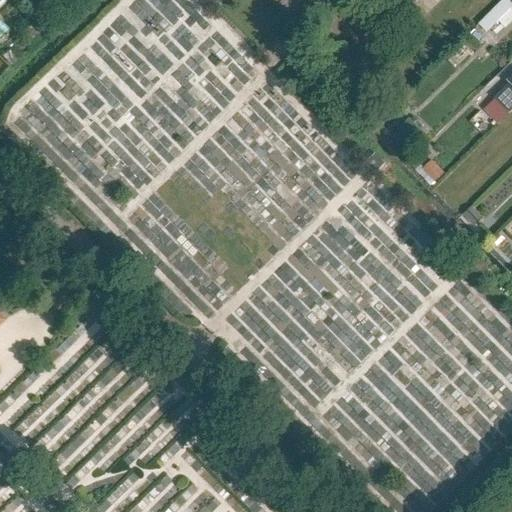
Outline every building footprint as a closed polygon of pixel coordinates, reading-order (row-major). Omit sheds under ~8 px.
[(272,0),(288,16),(304,0),(272,0)] [(412,0),(413,0),(417,3),(420,0),(388,0),(388,1),(400,13),(412,0)] [(511,8),(511,0),(504,0),(479,25),(487,34),(511,8)] [(511,112),(511,76),(507,81),(510,84),(494,99),(510,115),(511,112)] [(410,119),(390,137),(404,151),(423,134),(410,119)] [(377,172),(387,164),(376,153),(368,161),(377,172)] [(435,183),(444,174),(432,161),(422,170),(435,183)] [(473,227),(483,218),(472,207),(462,216),(473,227)]
